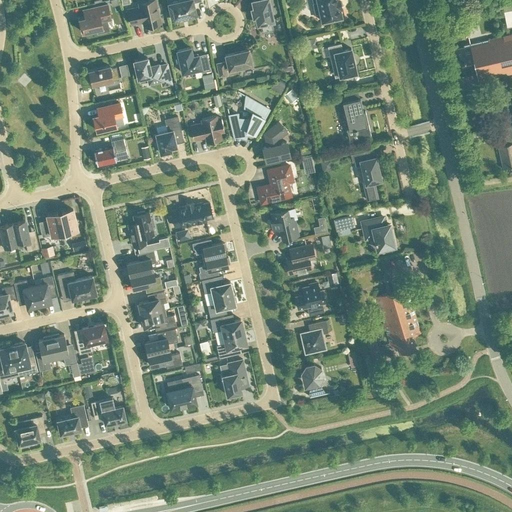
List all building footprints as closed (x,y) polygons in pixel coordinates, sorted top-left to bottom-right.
[(139,6),(127,9),(131,23),(143,20),(144,26),(160,22),(158,14),(159,12),(158,7),(156,6),(154,0),(145,0),(138,2),(139,6)] [(179,0),(168,3),(172,18),(195,13),(193,1),(197,0),(179,0)] [(252,0),(254,8),(251,8),(253,16),(256,16),(257,23),(259,23),(261,32),(273,29),(271,20),(273,20),(268,0),(252,0)] [(312,2),(315,13),(320,12),(321,19),(321,20),(323,20),(340,16),(341,16),(341,15),(339,7),(341,6),(339,0),(316,0),(317,1),(312,2)] [(511,0),(501,0),(506,25),(511,23),(511,0)] [(107,3),(83,9),(85,17),(79,18),(82,31),(84,31),(84,33),(91,31),(90,29),(97,28),(98,32),(108,29),(106,19),(111,18),(107,3)] [(511,32),(463,44),(463,46),(452,48),(459,75),(476,71),(478,80),(511,71),(511,32)] [(311,47),(309,38),(299,41),(300,43),(297,44),(298,50),(311,47)] [(350,48),(342,49),(340,42),(327,45),(333,70),(338,69),(339,74),(339,76),(340,75),(345,74),(346,77),(353,76),(352,72),(355,72),(356,72),(356,71),(351,48),(351,47),(350,48)] [(176,57),(178,65),(180,64),(182,72),(201,67),(202,71),(210,69),(206,53),(198,55),(198,54),(192,55),(190,46),(177,49),(178,57),(176,57)] [(234,51),(234,52),(225,54),(227,60),(217,63),(219,75),(226,73),(225,69),(228,68),(251,63),(248,48),(239,51),(239,50),(234,51)] [(147,75),(149,82),(161,79),(162,84),(171,82),(166,63),(159,65),(158,63),(149,65),(147,56),(134,59),(138,77),(147,75)] [(127,63),(119,65),(121,76),(129,74),(127,63)] [(87,72),(89,78),(91,78),(92,83),(112,79),(119,78),(116,66),(110,68),(109,65),(101,67),(97,68),(89,70),(89,71),(87,72)] [(215,79),(213,80),(203,82),(204,88),(217,85),(215,79)] [(279,93),(284,85),(278,81),(272,84),(270,88),(279,93)] [(297,96),(291,88),(285,93),(292,101),(297,96)] [(237,117),(237,112),(229,114),(228,114),(233,136),(234,135),(240,135),(245,136),(247,130),(254,132),(255,133),(269,108),(246,95),(244,106),(252,111),(250,117),(237,117)] [(345,115),(343,115),(347,129),(354,128),(355,130),(356,130),(358,137),(370,134),(365,110),(363,110),(360,97),(342,101),(345,115)] [(93,115),(93,117),(91,117),(93,124),(95,124),(96,129),(116,125),(114,117),(123,115),(119,102),(97,107),(98,114),(93,115)] [(190,125),(193,139),(206,136),(207,141),(221,138),(219,131),(224,130),(221,116),(216,117),(215,114),(201,118),(202,122),(190,125)] [(156,133),(153,134),(155,140),(157,140),(160,152),(171,149),(170,147),(176,145),(173,132),(181,131),(177,115),(169,117),(170,122),(166,123),(166,124),(156,126),(157,132),(156,132),(156,133)] [(263,146),(266,159),(289,154),(286,141),(279,143),(278,137),(286,131),(278,121),(264,132),(267,145),(263,146)] [(498,145),(503,166),(511,164),(511,122),(510,123),(500,125),(504,144),(498,145)] [(94,149),(95,155),(94,156),(95,158),(97,164),(97,163),(115,159),(116,159),(115,153),(115,151),(126,149),(123,137),(113,139),(115,145),(113,145),(112,145),(112,146),(102,148),(101,147),(97,148),(97,149),(94,150),(94,149)] [(364,150),(350,153),(352,161),(354,160),(355,165),(361,164),(365,180),(362,181),(367,199),(377,197),(374,180),(381,179),(379,170),(378,164),(377,164),(375,155),(365,158),(364,150)] [(306,169),(316,168),(314,153),(304,154),(306,169)] [(258,186),(261,202),(290,195),(287,180),(292,179),(289,164),(268,169),(271,183),(258,186)] [(186,205),(178,207),(178,209),(171,210),(172,214),(174,220),(175,225),(182,223),(182,225),(206,220),(205,218),(212,216),(209,201),(202,203),(201,201),(193,203),(192,201),(186,202),(186,205)] [(274,211),(271,212),(273,220),(271,220),(272,227),(274,227),(275,232),(280,231),(282,238),(298,234),(294,218),(297,218),(294,207),(287,208),(283,209),(282,208),(274,210),(274,211)] [(62,231),(61,229),(66,228),(66,230),(77,228),(73,208),(63,211),(63,209),(56,211),(56,212),(47,214),(48,219),(39,221),(42,235),(51,233),(51,234),(62,231)] [(128,224),(133,245),(145,242),(144,235),(153,233),(151,224),(154,224),(152,216),(150,217),(148,211),(144,212),(144,210),(136,211),(137,214),(133,214),(135,222),(128,224)] [(334,218),(336,229),(351,225),(348,214),(334,218)] [(375,240),(375,243),(376,243),(377,248),(382,247),(383,251),(390,249),(390,245),(394,244),(389,223),(385,224),(383,215),(376,217),(376,218),(370,219),(369,219),(362,221),(366,237),(374,235),(375,240)] [(25,218),(10,222),(17,246),(26,244),(27,250),(39,247),(36,234),(29,236),(25,218)] [(0,249),(17,246),(10,222),(0,224),(0,226),(2,233),(0,233),(0,249)] [(190,237),(187,228),(175,231),(177,240),(190,237)] [(87,248),(85,239),(72,242),(74,251),(87,248)] [(201,252),(203,258),(225,253),(224,249),(226,248),(225,242),(223,243),(222,241),(208,244),(207,239),(192,242),(193,248),(194,248),(195,253),(201,252)] [(309,258),(315,256),(312,243),(289,248),(291,256),(286,257),(289,273),(298,271),(298,273),(305,271),(305,269),(311,267),(309,258)] [(42,248),(43,255),(53,253),(51,245),(42,248)] [(127,262),(129,275),(153,269),(151,262),(156,261),(153,249),(140,252),(142,259),(127,262)] [(225,253),(203,258),(204,264),(198,266),(200,271),(198,271),(200,277),(215,273),(214,268),(228,264),(227,263),(229,263),(228,257),(226,257),(225,253)] [(49,268),(48,260),(40,262),(42,270),(49,268)] [(153,269),(129,275),(132,288),(148,284),(149,291),(162,288),(159,276),(155,277),(153,269)] [(70,292),(72,298),(81,296),(87,295),(87,294),(96,292),(92,274),(75,278),(73,270),(57,274),(62,294),(70,292)] [(191,281),(189,272),(183,274),(185,282),(191,281)] [(42,282),(35,284),(39,304),(41,303),(41,305),(50,303),(49,301),(51,301),(48,288),(54,286),(51,274),(40,276),(42,282)] [(212,290),(213,297),(232,292),(232,290),(233,288),(232,284),(230,282),(230,280),(215,284),(213,276),(201,279),(204,292),(212,290)] [(39,304),(35,284),(28,285),(26,278),(13,281),(17,295),(24,293),(27,306),(29,306),(29,308),(38,306),(37,304),(39,304)] [(295,295),(298,307),(306,305),(308,314),(324,310),(322,302),(325,301),(322,289),(319,289),(317,281),(309,283),(309,285),(302,287),(304,293),(295,295)] [(3,293),(0,293),(0,311),(0,313),(3,313),(3,314),(10,312),(9,311),(12,310),(9,298),(15,297),(12,284),(1,287),(3,293)] [(391,348),(396,346),(398,352),(415,347),(411,335),(420,332),(407,286),(375,295),(391,348)] [(140,312),(141,313),(164,308),(163,302),(166,301),(163,290),(152,292),(153,298),(138,302),(138,304),(136,304),(138,312),(140,312)] [(232,292),(213,297),(214,303),(207,305),(210,316),(221,313),(220,307),(235,304),(235,302),(236,300),(235,296),(233,294),(232,292)] [(164,308),(141,313),(141,316),(139,317),(141,325),(143,324),(144,326),(159,322),(160,328),(176,325),(173,313),(166,315),(164,308)] [(347,322),(345,311),(337,313),(339,324),(347,322)] [(222,329),(224,335),(243,331),(240,318),(225,322),(223,315),(210,318),(213,331),(222,329)] [(326,326),(329,325),(327,318),(310,322),(312,329),(300,332),(305,352),(325,348),(322,332),(328,331),(326,326)] [(76,336),(79,352),(92,349),(90,341),(107,338),(103,322),(81,327),(83,335),(76,336)] [(145,341),(148,353),(169,348),(168,342),(177,340),(175,327),(156,331),(158,336),(156,338),(145,341)] [(364,330),(372,358),(380,356),(372,328),(364,330)] [(243,331),(224,335),(225,342),(216,344),(219,357),(232,354),(231,347),(246,343),(243,331)] [(80,374),(77,361),(76,361),(73,346),(67,347),(64,333),(59,334),(58,332),(51,334),(56,356),(63,354),(65,364),(70,363),(73,375),(80,374)] [(56,356),(51,334),(43,336),(43,338),(38,339),(42,353),(36,354),(39,370),(51,367),(48,358),(56,356)] [(192,342),(190,334),(184,336),(185,343),(192,342)] [(14,344),(12,344),(19,374),(37,370),(34,354),(28,356),(24,341),(22,342),(22,341),(14,343),(14,344)] [(0,378),(19,374),(12,344),(9,345),(9,344),(1,346),(1,347),(0,347),(0,350),(2,361),(0,362),(0,378)] [(169,348),(148,353),(150,364),(165,361),(166,367),(182,363),(179,351),(170,353),(169,348)] [(354,350),(347,352),(349,360),(356,359),(354,350)] [(95,369),(91,354),(80,357),(81,362),(78,362),(80,372),(95,369)] [(227,362),(220,364),(222,374),(227,394),(232,393),(234,394),(239,393),(240,391),(241,391),(240,385),(248,383),(246,374),(242,358),(227,361),(227,362)] [(309,395),(309,396),(329,391),(329,390),(323,392),(321,386),(318,381),(323,374),(321,366),(314,362),(306,364),(301,371),(305,386),(310,385),(309,389),(310,395),(309,395)] [(164,394),(166,402),(169,402),(170,407),(182,404),(185,404),(196,401),(193,391),(202,389),(199,373),(181,377),(183,386),(166,390),(167,393),(164,394)] [(43,394),(35,395),(38,409),(46,407),(43,394)] [(122,405),(122,404),(121,404),(114,406),(111,396),(90,401),(94,418),(103,416),(105,421),(105,422),(106,422),(105,422),(125,418),(125,417),(122,405)] [(70,406),(72,415),(57,419),(60,433),(80,428),(80,425),(88,424),(83,403),(70,406)] [(32,423),(15,427),(16,434),(14,434),(16,441),(18,441),(18,442),(18,443),(19,442),(39,437),(39,438),(40,437),(38,429),(45,427),(42,415),(30,417),(32,423)]
